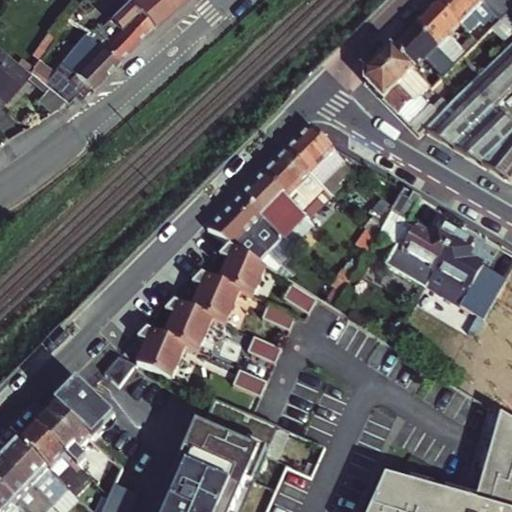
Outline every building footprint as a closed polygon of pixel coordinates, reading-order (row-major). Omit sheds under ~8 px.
[(183,0),(126,0),(121,6),(123,8),(106,25),(115,33),(124,25),(140,40),(183,0)] [(478,11),(483,5),(477,0),(440,0),(437,4),(468,35),(485,18),(478,11)] [(437,4),(413,27),(437,51),(449,38),(468,57),(478,46),(468,35),(437,4)] [(501,23),(496,19),(491,14),(486,19),(496,28),(501,23)] [(496,19),(501,23),(506,18),(501,14),(496,19)] [(115,33),(106,25),(99,33),(90,49),(112,69),(140,40),(124,25),(115,33)] [(437,51),(413,27),(390,51),(414,74),(430,58),(448,76),(455,69),(437,51)] [(511,95),(511,45),(452,107),(425,134),(509,183),(511,177),(511,142),(509,140),(511,137),(511,128),(496,112),(511,95)] [(88,95),(112,69),(90,49),(86,52),(91,57),(50,98),(64,109),(74,96),(79,100),(85,93),(88,95)] [(414,74),(390,51),(365,76),(364,85),(418,141),(425,134),(452,107),(414,74)] [(26,82),(0,58),(0,106),(2,109),(24,84),(26,82)] [(50,117),(64,109),(50,98),(27,80),(26,82),(24,84),(41,98),(34,106),(50,117)] [(309,131),(285,154),(325,193),(331,186),(328,183),(331,179),(328,176),(340,164),(325,148),(309,131)] [(285,154),(263,177),(305,218),(307,220),(330,197),(325,193),(285,154)] [(305,218),(263,177),(241,199),(282,238),(284,240),(305,218)] [(406,224),(419,202),(402,192),(392,211),(390,215),(406,224)] [(206,234),(230,249),(257,266),(267,255),(282,238),(241,199),(206,234)] [(392,211),(381,200),(370,213),(382,227),(390,215),(392,211)] [(382,227),(376,237),(397,249),(386,268),(424,292),(435,272),(456,236),(439,226),(432,236),(426,233),(425,235),(406,224),(390,215),(382,227)] [(473,246),(456,236),(435,272),(448,280),(437,299),(481,325),(505,283),(472,263),(473,260),(467,257),(473,246)] [(350,245),(342,254),(358,270),(365,258),(350,245)] [(251,301),(264,270),(257,266),(230,249),(219,260),(227,264),(218,286),(238,295),(251,301)] [(286,274),(267,255),(257,266),(264,270),(280,281),(286,274)] [(224,328),(238,295),(218,286),(201,278),(191,287),(200,291),(190,313),(211,322),(224,328)] [(292,288),(282,303),(307,319),(317,304),(292,288)] [(196,355),(211,322),(190,313),(173,305),(164,314),(173,318),(163,340),(183,349),(196,355)] [(267,308),(261,323),(288,335),(295,320),(267,308)] [(163,340),(146,332),(136,342),(144,346),(135,368),(168,383),(183,349),(163,340)] [(252,341),(246,355),(274,368),(280,353),(252,341)] [(238,373),(231,388),(259,400),(266,385),(238,373)] [(75,385),(53,407),(88,441),(90,443),(112,422),(75,385)] [(241,511),(275,431),(214,405),(168,511),(241,511)] [(77,452),(88,441),(53,407),(33,428),(87,481),(91,485),(95,480),(91,476),(100,467),(88,455),(83,459),(77,452)] [(511,511),(511,425),(500,418),(488,410),(462,501),(385,479),(370,511),(511,511)] [(87,481),(33,428),(18,444),(47,473),(60,486),(66,492),(72,497),(87,481)] [(40,480),(47,473),(18,444),(1,461),(50,508),(66,492),(60,486),(52,493),(40,480)] [(1,461),(0,461),(0,490),(22,511),(46,511),(50,508),(1,461)] [(22,511),(0,490),(0,511),(22,511)]
